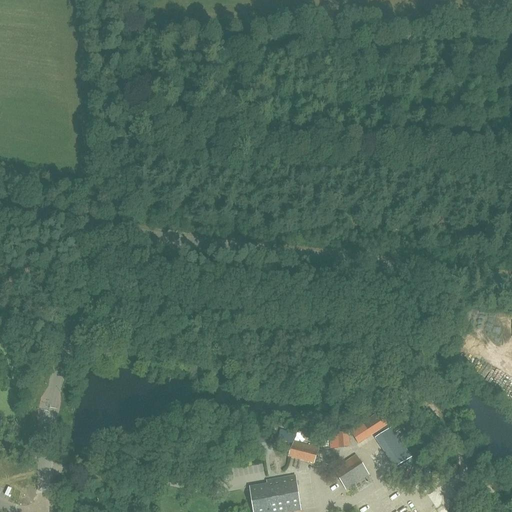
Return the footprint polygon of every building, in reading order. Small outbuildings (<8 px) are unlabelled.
[(382,411),(350,432),(358,444),(378,431),(381,434),(392,427),(391,426),(382,411)] [(291,442),(291,441),(294,433),(282,429),(279,427),(277,431),(275,437),(291,442)] [(381,434),(375,438),(381,448),(394,469),(412,458),(400,439),(392,427),(381,434)] [(338,433),(339,448),(349,447),(348,433),(338,433)] [(252,446),(263,446),(263,437),(252,437),(252,446)] [(312,462),(316,448),(292,442),(288,456),(312,462)] [(333,469),(343,489),(367,476),(356,456),(333,469)] [(267,481),(267,485),(271,511),(294,511),(301,511),(295,476),(267,481)] [(271,511),(267,485),(257,486),(256,485),(251,486),(252,487),(250,487),(253,511),(271,511)]
